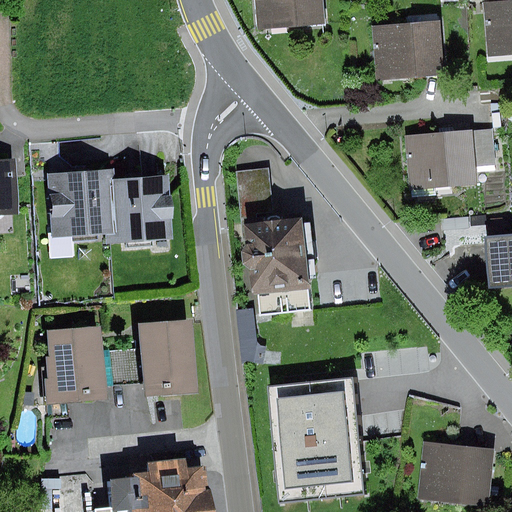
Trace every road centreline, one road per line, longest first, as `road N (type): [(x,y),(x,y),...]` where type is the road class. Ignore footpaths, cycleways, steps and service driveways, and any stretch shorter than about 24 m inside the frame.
road 1 (residential): [(250,88),(213,126),(204,148),(242,511)]
road 2 (tertiary): [(511,403),(250,88)]
